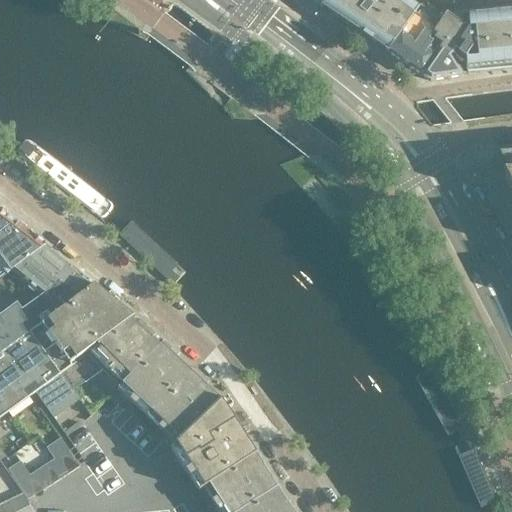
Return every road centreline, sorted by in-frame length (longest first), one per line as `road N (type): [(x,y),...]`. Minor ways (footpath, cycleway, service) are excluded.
road 1 (secondary): [(193,0),(335,112),(398,177),(511,398)]
road 2 (residential): [(320,511),(230,378),(0,175)]
road 3 (secondary): [(390,106),(248,0)]
road 4 (secondary): [(511,299),(433,154)]
road 5 (residential): [(511,80),(412,94),(390,106)]
